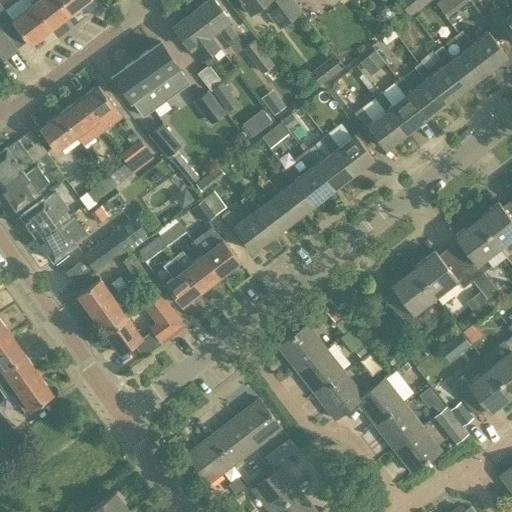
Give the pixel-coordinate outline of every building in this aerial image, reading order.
[(70,13),(59,0),(37,0),(31,5),(49,29),(70,13)] [(86,0),(59,0),(70,13),(86,0)] [(225,21),(228,19),(213,0),(206,0),(191,12),(208,34),(215,29),(225,42),(236,34),(225,21)] [(239,0),(249,13),(262,3),(279,26),(299,11),(290,0),(239,0)] [(401,0),(398,2),(408,15),(427,0),(401,0)] [(449,15),(468,0),(438,0),(438,1),(449,15)] [(49,29),(31,5),(10,21),(28,45),(49,29)] [(511,39),(511,12),(504,18),(494,5),(487,11),(497,25),(499,23),(511,39)] [(208,34),(191,12),(172,27),(189,49),(191,47),(207,67),(216,60),(211,52),(218,47),(208,34)] [(467,47),(486,71),(506,56),(487,31),(470,44),(461,31),(453,36),(463,50),(467,47)] [(260,73),(272,64),(253,40),(241,49),(260,73)] [(135,59),(165,101),(188,84),(159,43),(135,59)] [(443,65),(447,62),(465,87),(486,71),(467,47),(463,50),(450,59),(441,46),(434,52),(443,65)] [(368,71),(386,64),(380,49),(362,56),(368,71)] [(318,84),(339,67),(329,54),(308,71),(318,84)] [(142,117),(165,101),(135,59),(112,75),(142,117)] [(426,78),(445,102),(465,87),(447,62),(443,65),(430,75),(421,61),(413,67),(423,80),(426,78)] [(425,118),(445,102),(426,78),(423,80),(411,90),(401,77),(393,83),(403,96),(406,93),(425,118)] [(227,111),(238,102),(220,80),(209,89),(227,111)] [(93,122),(113,107),(96,85),(77,100),(93,122)] [(263,94),(273,114),(286,107),(276,87),(263,94)] [(207,91),(194,101),(210,122),(223,113),(207,91)] [(386,109),(405,133),(425,118),(406,93),(403,96),(390,106),(381,92),(373,98),(383,111),(386,109)] [(93,122),(77,100),(57,114),(74,136),(93,122)] [(264,106),(244,121),(254,134),(274,119),(264,106)] [(366,125),(384,149),(405,133),(386,109),(383,111),(371,121),(361,107),(353,113),(364,127),(366,125)] [(74,136),(57,114),(38,129),(54,151),(74,136)] [(284,119),(263,133),(271,146),(293,131),(284,119)] [(161,124),(149,134),(166,155),(179,144),(161,124)] [(333,150),(351,174),(372,159),(353,134),(337,147),(327,133),(319,139),(329,153),(333,150)] [(0,151),(0,184),(21,170),(18,165),(30,157),(17,139),(6,147),(5,147),(0,151)] [(145,148),(125,163),(132,173),(152,158),(145,148)] [(333,150),(329,153),(317,162),(307,149),(299,155),(309,168),(313,165),(331,190),(351,174),(333,150)] [(178,152),(170,159),(190,183),(198,176),(178,152)] [(125,163),(106,178),(113,187),(132,173),(125,163)] [(293,181),(311,205),(331,190),(313,165),(309,168),(297,177),(287,164),(279,170),(290,183),(293,181)] [(217,165),(196,182),(202,189),(223,172),(217,165)] [(21,170),(0,184),(0,189),(15,210),(38,193),(36,191),(48,183),(35,166),(24,174),(21,170)] [(113,187),(106,178),(86,193),(93,203),(113,187)] [(273,196),(291,220),(311,205),(293,181),(290,183),(277,193),(267,179),(259,185),(269,198),(273,196)] [(19,216),(35,239),(58,222),(56,217),(68,209),(56,192),(43,201),(42,199),(19,216)] [(252,211),(271,236),(291,220),(273,196),(269,198),(257,208),(247,194),(239,200),(249,214),(252,211)] [(498,202),(476,219),(498,248),(511,237),(511,206),(505,212),(498,202)] [(234,230),(251,251),(271,236),(252,211),(249,214),(237,223),(227,210),(220,216),(232,231),(234,230)] [(58,222),(35,239),(51,262),(75,245),(74,243),(85,235),(73,218),(61,226),(58,222)] [(161,234),(158,237),(165,246),(184,232),(174,218),(158,230),(161,234)] [(476,265),(498,248),(476,219),(454,236),(461,245),(451,253),(472,280),(486,298),(496,290),(482,272),(481,272),(476,265)] [(203,233),(213,245),(202,254),(219,276),(238,261),(211,226),(203,233)] [(93,270),(114,255),(127,246),(115,230),(82,254),(93,270)] [(165,246),(158,237),(138,251),(145,261),(165,246)] [(182,269),(200,291),(219,276),(202,254),(191,262),(181,250),(173,256),(182,269)] [(412,268),(434,297),(455,281),(461,289),(472,280),(451,253),(441,260),(435,251),(412,268)] [(121,262),(136,282),(146,274),(132,254),(121,262)] [(180,306),(200,291),(182,269),(173,256),(162,265),(172,277),(163,284),(180,306)] [(434,297),(412,268),(390,285),(397,295),(387,302),(408,329),(418,321),(412,313),(434,297)] [(136,282),(150,301),(160,294),(146,274),(136,282)] [(90,315),(112,298),(98,279),(75,295),(90,315)] [(181,323),(174,314),(160,294),(150,301),(143,306),(154,322),(149,326),(158,339),(181,323)] [(90,315),(104,334),(126,318),(112,298),(90,315)] [(0,341),(11,334),(0,318),(0,341)] [(126,318),(104,334),(118,354),(141,338),(126,318)] [(277,347),(296,371),(325,348),(306,325),(277,347)] [(451,356),(471,342),(465,333),(445,347),(451,356)] [(0,367),(2,369),(24,353),(11,334),(0,341),(0,367)] [(488,367),(510,396),(511,394),(511,335),(504,342),(510,350),(488,367)] [(315,395),(343,372),(325,348),(296,371),(315,395)] [(0,390),(5,397),(15,389),(38,373),(24,353),(2,369),(0,370),(0,390)] [(471,410),(480,403),(488,413),(510,396),(488,367),(467,383),(461,375),(450,383),(471,410)] [(362,395),(343,372),(315,395),(334,419),(356,402),(362,395)] [(29,409),(52,393),(38,373),(15,389),(29,409)] [(374,425),(403,403),(384,379),(362,395),(356,402),(374,425)] [(458,442),(470,431),(464,425),(474,416),(463,405),(456,412),(431,385),(421,394),(438,411),(434,416),(458,442)] [(256,447),(280,428),(258,399),(234,418),(256,447)] [(374,425),(392,449),(421,426),(403,403),(374,425)] [(256,447),(234,418),(210,436),(232,465),(256,447)] [(411,472),(440,450),(421,426),(392,449),(411,472)] [(232,465),(210,436),(186,454),(208,483),(232,465)] [(511,492),(511,465),(499,475),(511,492)] [(269,511),(272,511),(299,491),(280,467),(252,489),(269,511)] [(85,511),(128,511),(129,511),(115,491),(85,511)] [(272,511),(315,511),(299,491),(272,511)]
